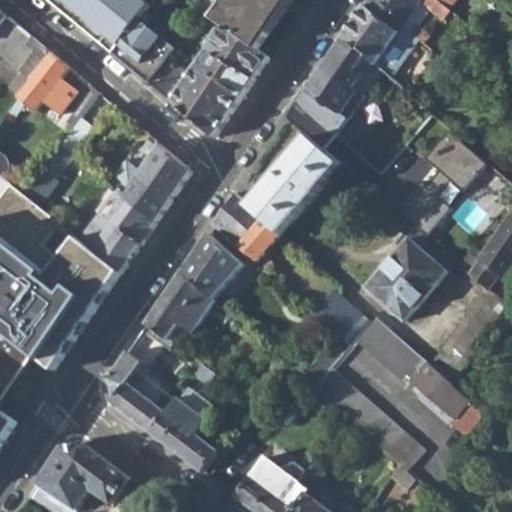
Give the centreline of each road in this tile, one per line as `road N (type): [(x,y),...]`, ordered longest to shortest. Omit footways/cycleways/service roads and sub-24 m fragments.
road 1 (residential): [(218,178),(188,144),(5,0)]
road 2 (residential): [(218,178),(82,375),(77,404)]
road 3 (residential): [(340,0),(218,178)]
road 4 (residential): [(77,404),(218,511)]
road 5 (residential): [(0,503),(77,404)]
